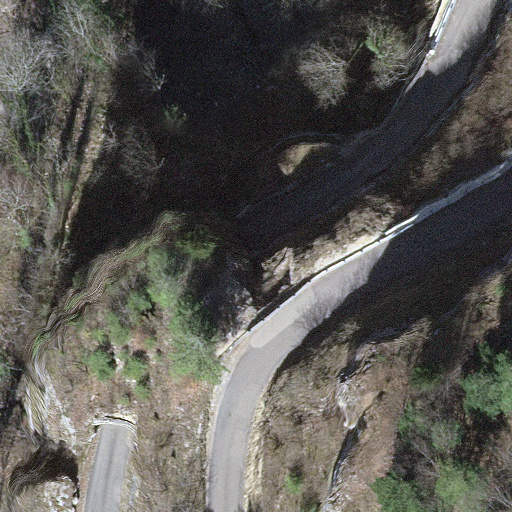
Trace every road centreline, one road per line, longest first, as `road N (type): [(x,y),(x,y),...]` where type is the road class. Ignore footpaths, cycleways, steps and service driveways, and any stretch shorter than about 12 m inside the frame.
road 1 (unclassified): [(66,511),(86,342),(118,282),(171,242),(339,165),(418,83),(460,0)]
road 2 (unclassified): [(511,145),(465,181),(270,282),(215,330),(188,379),(183,409),(187,511)]
road 3 (track): [(0,119),(75,0)]
